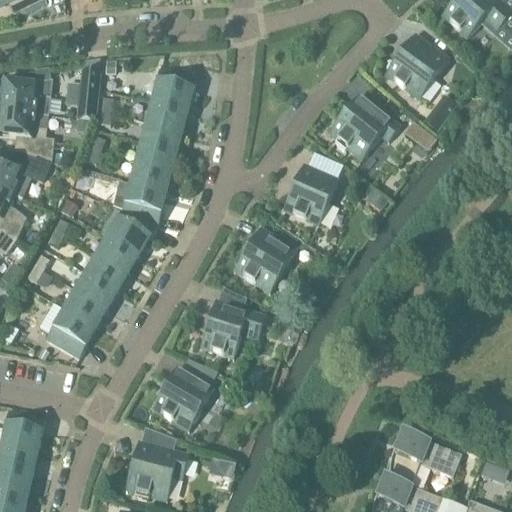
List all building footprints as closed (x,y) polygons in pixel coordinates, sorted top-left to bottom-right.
[(0,0),(0,9),(10,4),(17,17),(29,11),(31,15),(47,8),(45,4),(46,3),(44,0),(0,0)] [(511,15),(495,0),(458,0),(441,20),(466,43),(470,40),(475,45),(489,29),(496,36),(500,31),(511,42),(511,15)] [(419,105),(449,63),(415,38),(384,79),(419,105)] [(115,78),(116,65),(106,64),(105,77),(115,78)] [(151,107),(188,117),(197,82),(160,72),(151,107)] [(94,125),(99,77),(81,75),(76,123),(94,125)] [(0,114),(36,119),(38,99),(49,100),(51,85),(26,89),(26,93),(0,90),(0,114)] [(388,147),(400,131),(360,98),(328,138),(336,145),(334,147),(345,155),(347,153),(361,165),(381,141),(388,147)] [(101,115),(111,116),(112,104),(102,103),(101,115)] [(183,136),(188,117),(151,107),(146,126),(183,136)] [(47,120),(36,119),(0,114),(0,138),(20,141),(18,157),(51,166),(53,144),(44,143),(47,120)] [(433,114),(424,126),(435,135),(444,123),(433,114)] [(110,130),(111,116),(101,115),(100,129),(110,130)] [(178,156),(183,136),(146,126),(141,146),(178,156)] [(414,141),(421,133),(412,126),(405,134),(414,141)] [(90,154),(100,157),(104,145),(95,141),(90,154)] [(172,175),(178,156),(141,146),(135,165),(172,175)] [(290,168),(309,159),(304,150),(286,159),(290,168)] [(95,170),(100,157),(90,154),(86,166),(95,170)] [(42,186),(51,166),(18,157),(12,172),(0,166),(0,193),(14,199),(21,202),(29,184),(23,181),(24,178),(42,186)] [(167,195),(172,175),(135,165),(130,185),(167,195)] [(318,231),(338,184),(303,169),(283,215),(318,231)] [(158,231),(167,195),(130,185),(122,216),(158,231)] [(8,212),(14,199),(0,193),(0,235),(15,245),(25,223),(14,214),(8,212)] [(378,212),(385,202),(376,195),(369,204),(378,212)] [(66,204),(61,216),(64,218),(70,221),(76,210),(66,204)] [(139,262),(158,231),(122,216),(106,242),(139,262)] [(54,235),(64,241),(69,230),(60,224),(54,235)] [(269,298),(296,255),(260,232),(233,275),(269,298)] [(15,245),(0,235),(0,255),(5,259),(15,245)] [(57,252),(64,241),(54,235),(47,246),(57,252)] [(129,279),(139,262),(106,242),(96,259),(129,279)] [(34,271),(44,276),(51,264),(41,259),(34,271)] [(118,297),(129,279),(96,259),(85,277),(118,297)] [(13,267),(2,282),(11,290),(22,274),(13,267)] [(38,287),(44,276),(34,271),(28,282),(38,287)] [(108,314),(118,297),(85,277),(75,294),(108,314)] [(242,313),(245,304),(221,293),(217,305),(215,304),(200,353),(233,363),(240,339),(257,345),(265,320),(242,313)] [(98,331),(108,314),(75,294),(65,312),(98,331)] [(79,364),(98,331),(65,312),(46,344),(79,364)] [(188,436),(214,392),(178,370),(151,414),(188,436)] [(1,450),(38,458),(46,424),(8,415),(1,450)] [(173,455),(176,443),(144,430),(140,446),(138,446),(125,495),(166,506),(167,501),(177,504),(183,479),(192,481),(196,467),(187,464),(188,459),(173,455)] [(388,483),(411,492),(420,470),(453,483),(462,460),(406,438),(398,459),(394,458),(395,457),(393,457),(392,462),(390,467),(390,472),(389,478),(389,483),(388,482),(388,483)] [(0,471),(33,479),(38,458),(1,450),(0,452),(0,471)] [(498,472),(489,469),(488,470),(482,485),(492,489),(498,472)] [(0,493),(29,500),(33,479),(0,471),(0,493)] [(454,511),(455,509),(411,492),(388,483),(380,503),(377,501),(376,500),(374,505),(373,510),(372,511),(454,511)] [(0,511),(25,511),(29,500),(0,493),(0,511)]
